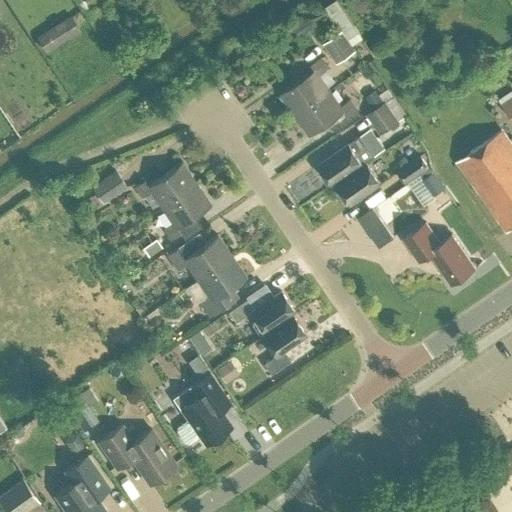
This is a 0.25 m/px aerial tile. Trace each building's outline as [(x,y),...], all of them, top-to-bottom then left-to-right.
[(70,16),(36,37),(46,52),(80,32),(70,16)] [(322,41),(336,61),(356,47),(342,27),(322,41)] [(282,92),(296,113),(331,89),(320,74),(329,68),(321,56),(312,63),(315,69),(282,92)] [(296,113),(311,134),(345,111),(349,116),(358,109),(350,98),(342,104),(331,89),(296,113)] [(366,111),(379,130),(399,117),(385,97),(366,111)] [(511,97),(503,104),(511,116),(511,97)] [(457,160),(507,231),(511,227),(511,140),(503,128),(457,160)] [(337,179),(338,181),(371,159),(368,154),(374,151),(361,131),(318,159),(332,182),(337,179)] [(405,180),(418,171),(429,163),(421,152),(397,168),(405,180)] [(338,181),(350,200),(384,179),(371,159),(338,181)] [(151,191),(161,206),(196,182),(182,160),(148,184),(144,178),(134,185),(142,197),(151,191)] [(429,163),(418,171),(421,176),(420,177),(431,193),(444,185),(429,163)] [(90,184),(100,198),(123,183),(113,168),(90,184)] [(163,227),(171,238),(181,231),(178,226),(211,203),(196,182),(161,206),(172,221),(163,227)] [(360,216),(381,246),(396,235),(375,206),(360,216)] [(404,237),(420,260),(431,252),(452,282),(476,266),(453,233),(440,241),(427,221),(404,237)] [(186,263),(196,278),(232,253),(217,233),(186,255),(179,245),(167,254),(178,269),(186,263)] [(155,236),(142,245),(148,254),(161,244),(155,236)] [(199,300),(210,316),(222,307),(216,297),(248,276),(232,253),(196,278),(208,294),(199,300)] [(228,311),(236,321),(250,311),(264,331),(295,310),(281,290),(255,308),(248,297),(228,311)] [(263,363),(271,373),(291,360),(284,349),(306,334),(293,314),(262,335),(275,355),(263,363)] [(195,345),(206,338),(199,329),(189,336),(195,345)] [(184,361),(194,374),(204,366),(195,353),(184,361)] [(210,372),(173,397),(188,418),(177,425),(178,433),(182,439),(189,442),(200,435),(205,443),(232,425),(221,409),(230,402),(210,372)] [(69,410),(83,431),(99,420),(89,406),(98,400),(94,393),(69,410)] [(132,456),(150,482),(176,464),(151,428),(133,440),(122,424),(99,440),(117,466),(132,456)] [(511,443),(501,444),(495,457),(496,460),(497,461),(503,469),(511,468),(511,443)] [(65,469),(73,481),(55,494),(67,511),(106,511),(107,511),(95,496),(109,487),(86,454),(65,469)] [(469,481),(477,492),(491,491),(497,478),(488,467),(474,468),(469,481)] [(29,511),(40,504),(22,479),(0,495),(0,502),(7,511),(29,511)] [(472,511),(498,511),(500,509),(492,498),(478,500),(472,511)]
